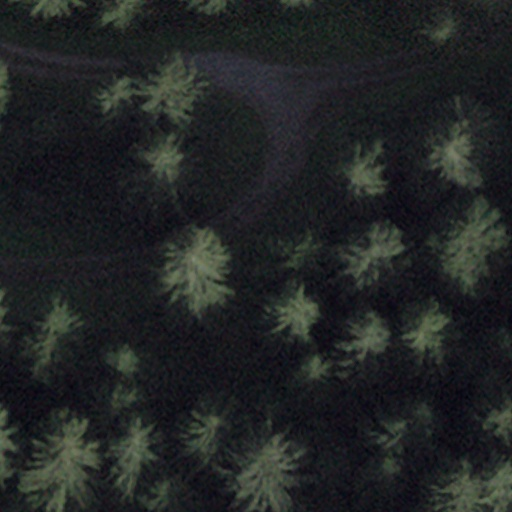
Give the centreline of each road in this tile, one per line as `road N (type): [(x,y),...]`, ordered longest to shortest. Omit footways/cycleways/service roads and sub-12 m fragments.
road 1 (track): [(0,33),(175,75),(313,79),(408,60),(511,15)]
road 2 (track): [(296,78),(261,184),(199,245),(137,263),(0,264)]
